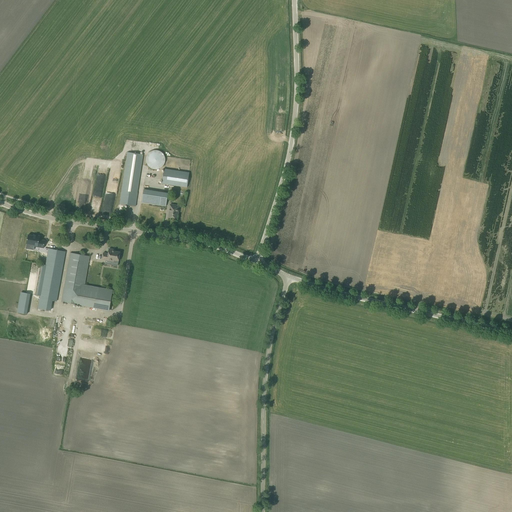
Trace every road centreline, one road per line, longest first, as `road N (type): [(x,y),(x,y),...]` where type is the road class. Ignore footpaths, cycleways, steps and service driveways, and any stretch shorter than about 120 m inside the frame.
road 1 (unclassified): [(256,261),(294,121),(294,0)]
road 2 (unclassified): [(256,261),(186,237),(0,204)]
road 3 (unclassified): [(287,275),(265,377),(263,511)]
road 4 (unclassified): [(511,332),(287,275)]
